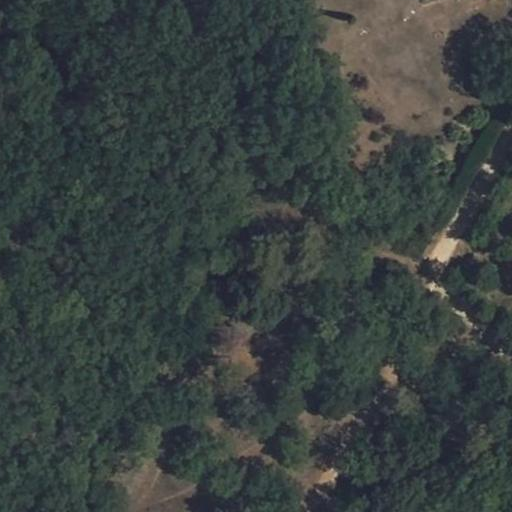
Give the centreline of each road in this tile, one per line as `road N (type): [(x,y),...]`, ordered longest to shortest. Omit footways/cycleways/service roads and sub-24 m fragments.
road 1 (track): [(511,359),(419,281),(171,0)]
road 2 (track): [(314,511),(419,281),(511,140)]
road 3 (track): [(0,30),(50,32),(143,0)]
